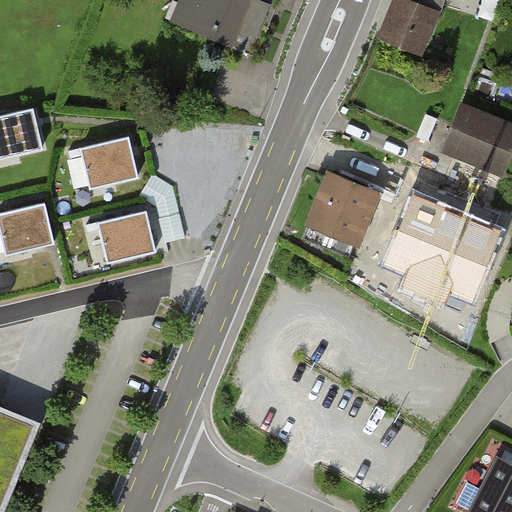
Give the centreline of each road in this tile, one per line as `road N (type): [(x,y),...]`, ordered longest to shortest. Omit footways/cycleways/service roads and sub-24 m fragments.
road 1 (primary): [(229,284),(346,0)]
road 2 (residential): [(0,317),(186,276),(229,284)]
road 3 (primary): [(163,449),(229,284)]
road 4 (residential): [(408,511),(511,376)]
road 5 (residential): [(311,511),(163,449)]
